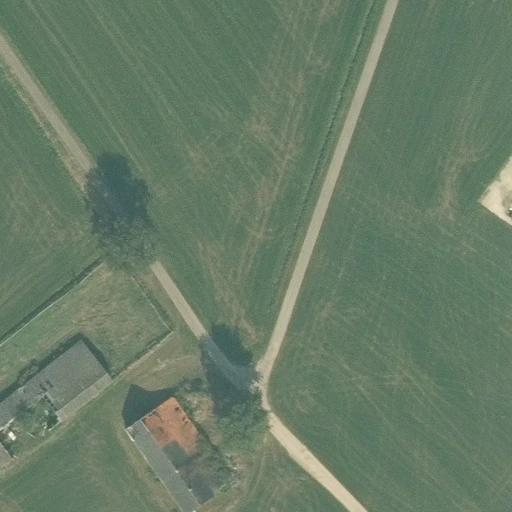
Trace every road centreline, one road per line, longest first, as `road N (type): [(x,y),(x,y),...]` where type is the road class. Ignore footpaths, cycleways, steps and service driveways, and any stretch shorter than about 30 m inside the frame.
road 1 (unclassified): [(393,0),(264,373),(247,396),(209,358),(0,53)]
road 2 (track): [(351,511),(247,396)]
